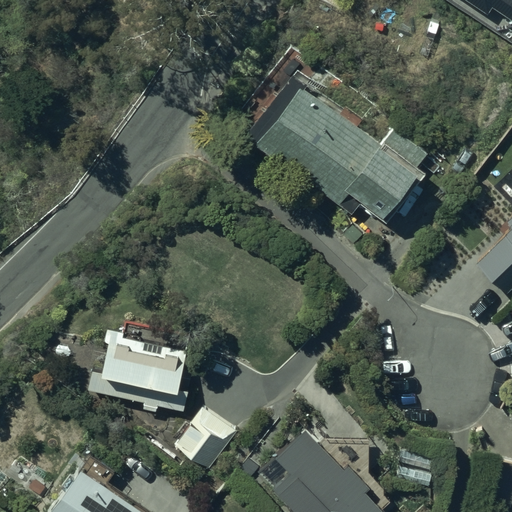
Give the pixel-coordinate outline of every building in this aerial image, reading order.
[(419,175),(380,144),(384,139),(294,70),(245,133),(336,202),(347,187),(385,217),(419,175)] [(511,217),(475,258),(506,286),(511,279),(511,217)] [(442,258),(428,251),(411,287),(425,294),(442,258)] [(183,344),(106,324),(105,340),(87,384),(182,406),(187,382),(175,379),(183,344)] [(234,427),(198,404),(172,443),(208,467),(234,427)] [(371,511),(381,503),(302,420),(256,465),(301,511),(371,511)] [(511,499),(511,460),(496,458),(488,494),(511,499)] [(149,511),(81,461),(43,511),(44,511),(149,511)]
